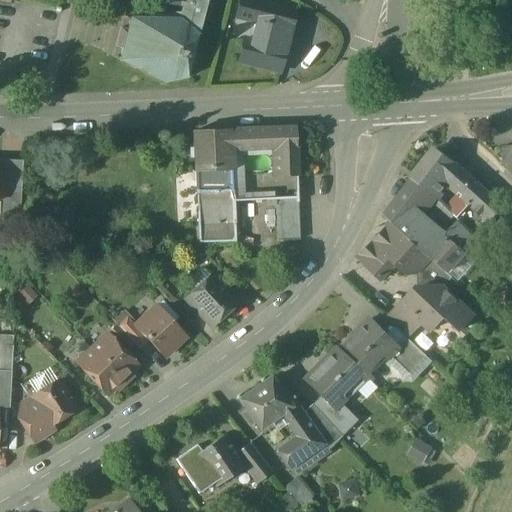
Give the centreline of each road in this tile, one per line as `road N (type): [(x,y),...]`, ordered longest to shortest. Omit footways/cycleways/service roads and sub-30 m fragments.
road 1 (secondary): [(380,103),(376,152),(352,215),(285,311),(207,375),(0,504)]
road 2 (secondary): [(380,103),(0,115)]
